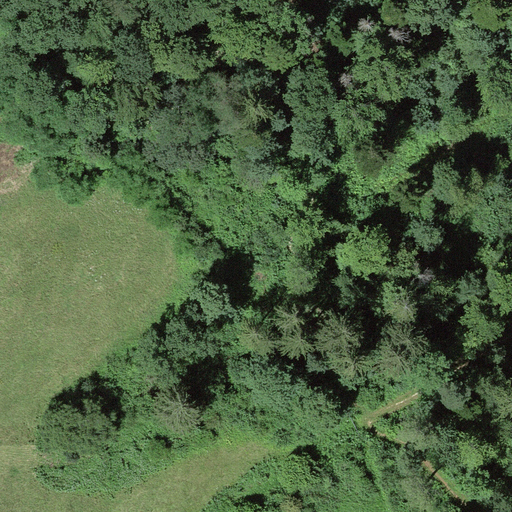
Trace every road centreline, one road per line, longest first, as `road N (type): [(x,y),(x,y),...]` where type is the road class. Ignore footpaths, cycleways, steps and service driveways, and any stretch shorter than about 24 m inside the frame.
road 1 (track): [(0,180),(304,0)]
road 2 (track): [(511,113),(293,264),(231,256)]
road 3 (track): [(511,324),(404,394)]
